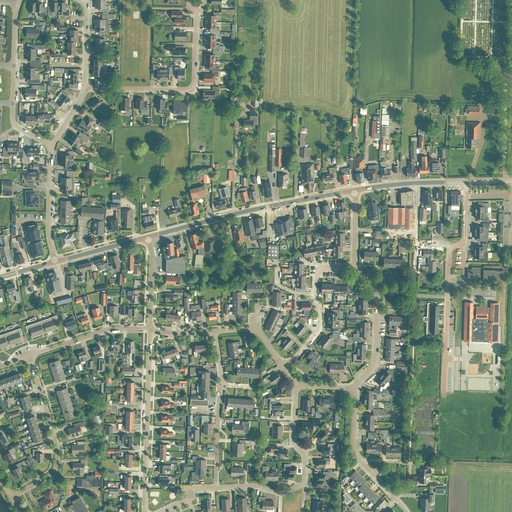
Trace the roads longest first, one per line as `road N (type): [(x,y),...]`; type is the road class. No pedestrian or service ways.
road 1 (residential): [(143,511),(150,329)]
road 2 (residential): [(445,346),(449,252),(464,241),(466,181)]
road 3 (residential): [(11,497),(48,477),(58,454),(29,356)]
road 4 (residential): [(121,88),(194,89),(197,13)]
road 5 (residential): [(284,367),(318,331),(317,269),(354,266)]
road 6 (residential): [(354,388),(375,366),(376,292),(354,266)]
road 7 (residential): [(29,356),(109,328),(150,329)]
road 8 (tertiary): [(231,215),(354,190)]
